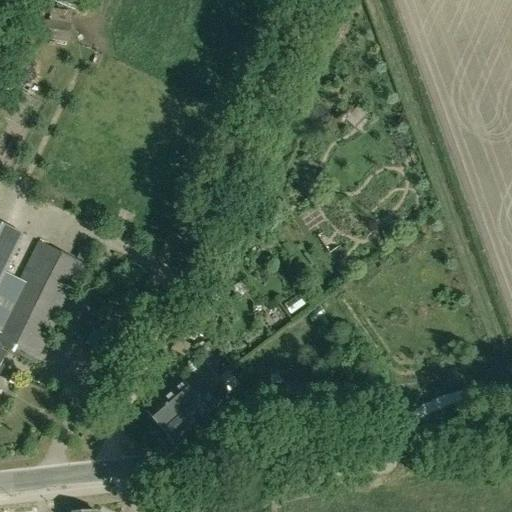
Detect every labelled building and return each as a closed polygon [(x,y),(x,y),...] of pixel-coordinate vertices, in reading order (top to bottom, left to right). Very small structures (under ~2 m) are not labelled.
[(45,20),(43,39),(68,42),(70,23),(45,20)] [(0,168),(19,179),(28,162),(9,152),(0,168)] [(0,284),(23,236),(0,225),(0,284)] [(35,227),(32,235),(51,244),(55,235),(35,227)] [(267,246),(273,244),(276,238),(274,232),(269,229),(263,232),(260,237),(262,243),(267,246)] [(0,372),(1,370),(0,369),(0,367),(6,354),(2,352),(3,349),(35,364),(83,265),(38,243),(0,322),(0,372)] [(203,337),(220,299),(234,269),(218,261),(203,291),(201,291),(184,330),(203,337)] [(145,412),(161,430),(196,399),(194,396),(216,377),(203,362),(145,412)] [(196,399),(161,430),(173,444),(230,394),(216,377),(194,396),(196,399)] [(308,383),(271,386),(272,406),(309,403),(308,383)]
